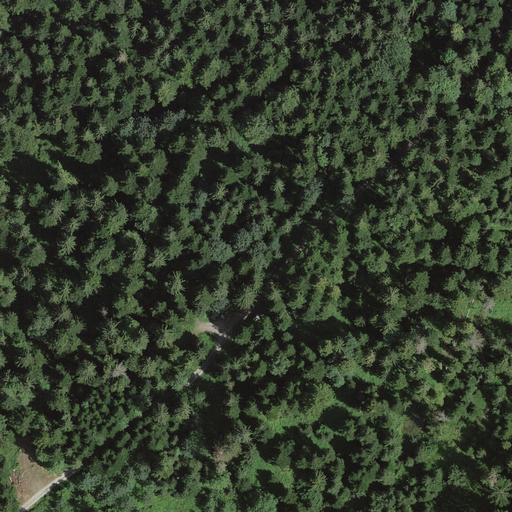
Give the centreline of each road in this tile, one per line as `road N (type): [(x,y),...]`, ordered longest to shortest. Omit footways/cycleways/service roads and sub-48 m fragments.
road 1 (track): [(511,8),(488,67),(309,241),(196,375),(21,511)]
road 2 (track): [(26,15),(153,68),(185,112),(201,150),(189,303),(198,320),(229,331)]
